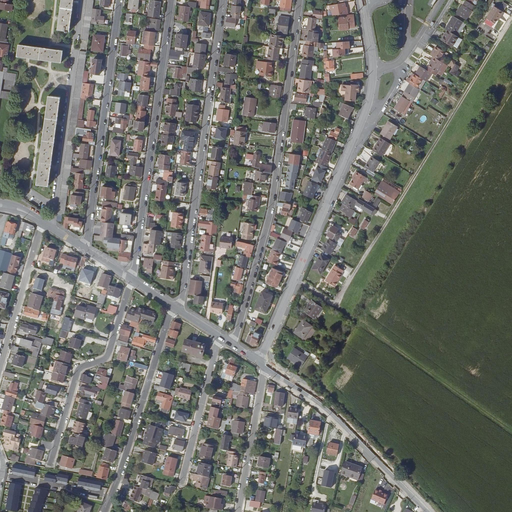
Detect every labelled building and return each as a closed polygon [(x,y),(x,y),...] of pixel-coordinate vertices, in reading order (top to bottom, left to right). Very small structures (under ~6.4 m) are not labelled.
[(0,3),(0,9),(11,11),(12,5),(8,4),(9,0),(0,0),(0,2),(1,3),(0,3)] [(60,0),(57,29),(65,30),(65,31),(68,32),(68,31),(69,31),(73,0),(60,0)] [(86,0),(80,41),(88,42),(91,24),(91,21),(92,12),(93,9),(93,0),(86,0)] [(129,0),(128,9),(132,9),(132,11),(136,11),(136,10),(137,10),(138,0),(129,0)] [(149,16),(159,18),(161,2),(151,0),(149,16)] [(196,0),(197,1),(202,2),(201,8),(209,10),(210,0),(196,0)] [(290,12),(292,0),(281,0),(281,7),(284,8),(284,11),(290,12)] [(473,7),(465,2),(461,9),(460,8),(456,14),(464,19),(470,10),(473,7)] [(345,4),(330,6),(330,11),(331,11),(332,16),(347,15),(347,9),(346,9),(345,4)] [(188,23),(190,8),(187,7),(181,6),(179,21),(188,23)] [(233,18),(239,19),(241,7),(233,6),(231,14),(233,15),(233,18)] [(500,18),(503,12),(494,6),(489,15),(497,20),(498,17),(500,18)] [(92,12),(91,21),(98,22),(98,23),(103,23),(104,17),(99,16),(100,13),(92,12)] [(211,14),(201,12),(199,25),(209,27),(211,14)] [(497,20),(489,15),(487,18),(494,23),(497,20)] [(353,16),(338,17),(340,31),(349,30),(348,28),(355,28),(353,16)] [(233,18),(227,17),(226,26),(235,27),(236,20),(233,20),(233,18)] [(278,32),(287,33),(289,18),(280,17),(278,32)] [(463,22),(454,17),(449,25),(458,31),(463,22)] [(317,18),(310,18),(308,30),(309,30),(316,31),(317,18)] [(150,24),(149,32),(154,32),(154,30),(158,31),(160,21),(149,19),(149,23),(150,24)] [(458,31),(449,25),(446,29),(447,30),(455,35),(458,31)] [(305,38),(305,41),(307,42),(314,42),(315,34),(316,34),(316,31),(309,30),(308,38),(305,38)] [(455,35),(447,30),(442,40),(452,47),(458,37),(455,35)] [(126,43),(130,44),(134,44),(136,32),(128,31),(126,43)] [(157,46),(159,33),(154,32),(149,32),(144,31),(142,44),(144,45),(153,46),(157,46)] [(180,51),(185,52),(188,33),(177,31),(174,51),(180,51)] [(283,43),(284,36),(277,35),(271,34),(270,47),(279,48),(282,49),(283,43)] [(104,36),(94,35),(92,50),(102,51),(104,36)] [(349,41),(337,43),(337,50),(345,49),(350,49),(349,41)] [(305,46),(303,56),(314,58),(315,47),(314,47),(314,42),(307,42),(306,46),(305,46)] [(126,43),(122,43),(120,55),(127,56),(127,51),(129,51),(130,44),(126,43)] [(205,55),(206,55),(207,45),(196,43),(195,53),(205,55)] [(0,57),(6,58),(7,53),(8,53),(9,46),(0,44),(0,57)] [(18,44),(17,57),(61,62),(63,51),(18,44)] [(137,60),(149,61),(150,51),(153,51),(153,46),(144,45),(144,49),(139,49),(137,60)] [(445,52),(436,46),(431,55),(433,56),(438,60),(439,60),(445,52)] [(279,48),(270,47),(268,59),(278,61),(279,54),(279,48)] [(346,56),(345,49),(337,50),(333,50),(334,58),(346,56)] [(174,51),(171,50),(170,53),(169,59),(177,60),(179,60),(180,51),(174,51)] [(56,215),(64,216),(68,187),(70,172),(72,157),(74,142),(75,135),(76,127),(80,97),(81,95),(83,83),(84,74),(87,53),(87,52),(79,51),(56,215)] [(196,69),(203,70),(205,55),(195,53),(194,53),(193,68),(196,69)] [(227,53),(226,65),(235,66),(237,54),(227,53)] [(438,60),(433,56),(430,61),(432,62),(426,70),(432,73),(436,76),(443,63),(439,60),(438,60)] [(91,73),(91,74),(99,75),(100,66),(99,65),(100,60),(93,59),(92,64),(91,70),(89,69),(88,72),(91,73)] [(327,62),(327,59),(324,59),(324,70),(327,70),(327,72),(334,71),(334,67),(332,67),(332,62),(327,62)] [(157,66),(158,63),(149,61),(137,60),(136,60),(136,63),(139,63),(139,69),(139,76),(142,76),(148,77),(150,65),(157,66)] [(301,72),(300,79),(310,81),(311,81),(312,71),(312,66),(313,66),(314,61),(304,60),(303,65),(302,65),(301,70),(301,72)] [(274,63),(264,62),(263,68),(262,68),(261,75),(272,77),(274,63)] [(458,66),(455,64),(454,65),(452,68),(449,73),(457,77),(459,74),(455,72),(458,66)] [(167,65),(167,69),(176,70),(175,78),(181,79),(182,67),(167,65)] [(432,73),(421,67),(415,75),(423,80),(427,82),(432,73)] [(128,74),(121,73),(118,95),(125,96),(126,91),(130,92),(131,82),(127,82),(128,74)] [(234,75),(227,74),(226,84),(232,85),(234,75)] [(415,75),(414,74),(411,79),(409,77),(406,81),(410,83),(417,88),(421,82),(423,80),(415,75)] [(150,77),(148,77),(142,76),(140,90),(148,91),(149,81),(150,77)] [(300,79),(299,84),(300,84),(299,92),(308,93),(310,81),(300,79)] [(191,80),(189,92),(200,93),(202,81),(191,80)] [(94,84),(87,84),(85,83),(84,90),(88,90),(87,95),(90,95),(92,96),(94,84)] [(405,92),(414,98),(420,89),(417,88),(410,83),(405,92)] [(164,90),(163,95),(179,97),(179,96),(179,86),(176,85),(175,91),(164,90)] [(271,97),(280,99),(281,90),(278,90),(279,86),(272,85),(271,89),(273,89),(271,97)] [(355,93),(356,93),(359,93),(360,86),(351,85),(351,87),(342,86),(341,92),(346,92),(345,101),(355,102),(356,98),(355,97),(355,93)] [(223,87),(220,102),(229,104),(231,88),(229,88),(223,87)] [(440,88),(436,95),(441,99),(447,90),(444,88),(443,90),(440,88)] [(299,92),(298,91),(298,93),(296,93),(295,101),(306,102),(308,93),(299,92)] [(412,102),(414,98),(405,92),(402,97),(412,102)] [(140,94),(138,105),(145,106),(147,107),(148,96),(140,94)] [(322,107),(325,95),(323,95),(321,102),(314,101),(313,106),(322,107)] [(61,97),(49,96),(36,184),(48,186),(61,97)] [(85,98),(80,97),(76,127),(82,128),(83,120),(81,120),(84,100),(85,98)] [(256,99),(246,98),(243,116),(254,118),(256,99)] [(401,113),(406,105),(400,101),(395,108),(401,113)] [(125,104),(117,103),(115,113),(124,114),(125,104)] [(167,104),(165,116),(174,117),(181,118),(181,114),(175,113),(176,105),(174,105),(168,104),(167,104)] [(196,123),(197,114),(199,106),(188,104),(187,113),(186,121),(196,123)] [(348,119),(353,107),(344,104),(339,115),(347,118),(348,119)] [(145,106),(138,105),(136,120),(144,122),(146,111),(144,111),(145,106)] [(219,106),(217,121),(227,123),(229,111),(225,110),(226,106),(219,106)] [(316,109),(307,108),(306,117),(315,118),(316,109)] [(445,118),(438,113),(434,118),(438,121),(437,123),(441,125),(445,118)] [(123,119),(116,118),(116,123),(121,124),(120,128),(114,127),(113,132),(122,134),(123,129),(125,129),(126,124),(128,124),(128,119),(123,119)] [(295,134),(292,134),(291,142),(303,143),(306,121),(294,119),(292,130),(295,131),(295,134)] [(144,122),(136,120),(135,120),(134,129),(143,131),(144,122)] [(389,121),(381,134),(390,140),(398,127),(389,121)] [(276,124),(264,122),(263,131),(275,133),(276,124)] [(164,136),(163,135),(161,145),(168,146),(168,145),(173,146),(174,137),(172,137),(172,133),(174,133),(175,124),(164,123),(163,132),(165,132),(164,136)] [(84,136),(83,140),(93,142),(94,137),(91,136),(92,133),(91,133),(91,129),(82,128),(76,127),(75,135),(84,136)] [(328,137),(336,141),(340,130),(333,127),(328,137)] [(192,132),(192,129),(180,128),(178,138),(177,147),(181,147),(183,132),(186,132),(184,147),(193,149),(195,132),(192,132)] [(246,132),(237,131),(235,145),(244,146),(246,132)] [(222,148),(228,149),(230,134),(227,133),(226,138),(224,138),(224,143),(214,141),(214,147),(222,148)] [(331,152),(336,141),(328,137),(327,137),(321,148),(323,149),(331,152)] [(381,138),(373,150),(383,156),(391,144),(381,138)] [(133,150),(140,151),(142,139),(140,139),(139,143),(134,142),(133,150)] [(119,156),(121,141),(112,140),(111,149),(112,149),(111,155),(119,156)] [(74,153),(74,157),(87,159),(89,145),(82,144),(81,154),(74,153)] [(222,148),(214,147),(212,158),(220,159),(222,148)] [(326,167),(332,153),(331,152),(323,149),(316,162),(319,164),(326,167)] [(260,171),(266,172),(272,173),(272,168),(269,168),(269,165),(261,164),(262,156),(262,155),(261,154),(260,153),(259,153),(258,153),(257,154),(256,155),(254,167),(260,168),(260,171)] [(138,155),(128,154),(127,159),(131,159),(129,175),(137,176),(137,178),(140,178),(140,176),(141,177),(142,168),(135,167),(136,160),(137,160),(138,155)] [(299,165),(300,155),(290,154),(289,163),(299,165)] [(159,170),(165,170),(169,171),(170,166),(169,166),(170,156),(160,155),(159,165),(159,170)] [(187,166),(195,167),(196,162),(195,162),(196,158),(189,157),(187,166)] [(372,157),(365,167),(373,172),(380,161),(372,157)] [(92,161),(82,160),(80,167),(91,169),(92,161)] [(211,166),(209,176),(218,178),(219,178),(221,163),(212,162),(212,166),(211,166)] [(299,165),(289,163),(287,178),(295,179),(296,179),(297,172),(298,172),(299,165)] [(319,164),(313,179),(321,183),(328,168),(326,167),(319,164)] [(106,177),(115,178),(116,166),(108,165),(106,177)] [(157,180),(156,185),(158,185),(165,186),(172,187),(173,181),(173,177),(174,172),(169,171),(165,170),(165,176),(168,176),(168,182),(157,180)] [(260,171),(256,171),(255,180),(265,182),(266,172),(260,171)] [(355,177),(353,181),(361,186),(366,178),(357,172),(354,176),(355,177)] [(76,173),(74,188),(83,189),(83,185),(82,185),(84,174),(83,174),(76,173)] [(218,178),(209,176),(208,187),(216,189),(218,178)] [(287,178),(285,188),(294,190),(295,179),(287,178)] [(304,195),(313,199),(316,192),(319,190),(318,189),(319,185),(310,181),(304,195)] [(382,181),(380,183),(398,194),(399,195),(401,192),(382,181)] [(251,183),(245,182),(243,194),(247,195),(251,195),(251,191),(253,192),(254,187),(252,187),(253,183),(251,183)] [(178,183),(176,196),(185,197),(187,184),(178,183)] [(398,194),(380,183),(374,193),(393,204),(398,194)] [(125,186),(123,200),(134,201),(136,188),(132,187),(132,185),(128,184),(128,187),(125,186)] [(165,186),(158,185),(155,201),(163,202),(165,186)] [(103,187),(102,198),(114,200),(115,197),(111,196),(112,189),(103,187)] [(80,205),(81,200),(81,197),(83,197),(84,193),(75,191),(74,195),(71,195),(70,203),(80,205)] [(363,197),(367,200),(369,201),(373,195),(366,191),(363,197)] [(286,200),(285,204),(291,204),(294,205),(295,205),(295,202),(290,201),(289,201),(287,200),(288,197),(291,197),(291,194),(283,192),(283,194),(281,193),(280,199),(286,200)] [(365,203),(359,199),(357,202),(346,195),(341,203),(343,204),(352,209),(355,205),(364,210),(367,204),(365,203)] [(259,197),(253,196),(253,200),(249,199),(247,210),(257,212),(258,207),(259,200),(260,201),(261,197),(259,197)] [(285,204),(277,203),(277,206),(283,207),(282,214),(287,215),(288,210),(290,211),(291,204),(285,204)] [(352,209),(343,204),(340,210),(347,214),(351,217),(355,211),(352,209)] [(375,208),(367,204),(364,210),(371,214),(375,208)] [(188,213),(188,208),(185,208),(185,206),(183,206),(181,206),(181,208),(177,207),(176,212),(184,213),(183,215),(185,215),(186,213),(188,213)] [(112,208),(103,207),(101,222),(102,222),(104,222),(110,223),(112,208)] [(306,224),(312,212),(307,209),(302,208),(301,211),(303,212),(301,217),(298,216),(297,220),(306,224)] [(135,212),(117,209),(115,223),(130,225),(131,215),(134,215),(135,212)] [(181,229),(182,224),(181,224),(181,219),(183,219),(183,214),(174,213),(171,227),(181,229)] [(351,218),(349,222),(354,226),(361,215),(359,213),(354,220),(351,218)] [(64,216),(63,227),(66,229),(67,223),(74,224),(74,226),(82,227),(82,224),(84,225),(85,219),(83,219),(70,217),(64,216)] [(148,218),(147,228),(157,229),(157,228),(155,227),(155,224),(151,223),(152,218),(148,218)] [(364,229),(370,220),(366,218),(365,219),(360,227),(364,229)] [(32,226),(21,222),(18,230),(22,232),(24,228),(31,230),(32,226)] [(100,237),(103,237),(104,237),(113,239),(115,224),(110,223),(104,222),(103,229),(101,229),(100,237)] [(213,228),(217,228),(218,223),(213,223),(213,224),(203,222),(203,223),(199,222),(199,226),(208,227),(207,234),(212,235),(213,228)] [(254,224),(244,222),(242,234),(252,235),(254,224)] [(5,232),(4,232),(2,238),(6,239),(7,239),(9,233),(13,235),(16,226),(7,223),(5,232)] [(285,242),(288,243),(291,237),(294,228),(287,225),(281,236),(271,232),(270,235),(278,239),(285,242)] [(326,237),(329,239),(331,241),(333,238),(337,240),(336,243),(337,244),(341,247),(345,240),(339,237),(341,234),(337,231),(339,228),(334,225),(326,237)] [(152,230),(150,244),(154,244),(160,245),(162,231),(152,230)] [(180,249),(182,234),(167,232),(167,236),(172,237),(170,248),(180,249)] [(119,250),(117,261),(127,263),(129,261),(131,250),(123,249),(124,245),(125,240),(132,242),(133,242),(134,236),(121,235),(120,240),(119,250)] [(113,239),(104,237),(104,244),(107,244),(107,247),(109,247),(108,249),(119,250),(120,240),(113,239)] [(234,239),(222,237),(221,248),(228,249),(228,248),(233,248),(234,239)] [(203,238),(201,251),(209,252),(211,239),(203,238)] [(273,250),(281,253),(285,242),(278,239),(273,250)] [(324,246),(322,250),(330,255),(337,244),(336,243),(331,241),(329,239),(325,247),(324,246)] [(249,245),(237,241),(236,246),(245,249),(245,251),(245,253),(247,253),(246,256),(248,257),(251,258),(253,249),(254,246),(249,245)] [(150,244),(149,244),(148,245),(145,244),(143,254),(153,255),(154,244),(150,244)] [(42,253),(40,261),(47,263),(48,259),(52,260),(54,250),(44,247),(43,251),(43,253),(42,253)] [(268,262),(276,265),(281,253),(273,250),(268,262)] [(5,251),(0,267),(0,271),(3,273),(6,274),(8,266),(11,255),(12,253),(5,251)] [(71,258),(69,257),(69,256),(61,254),(58,262),(62,263),(62,264),(74,268),(76,259),(71,258)] [(283,266),(287,256),(283,254),(278,265),(283,266)] [(8,266),(6,274),(14,276),(15,271),(16,271),(20,257),(11,255),(8,266)] [(238,268),(245,269),(248,257),(246,256),(241,255),(238,268)] [(328,260),(320,255),(313,268),(320,273),(328,260)] [(201,272),(211,273),(213,258),(201,256),(201,261),(202,261),(201,272)] [(147,272),(153,273),(153,271),(154,260),(145,258),(144,267),(147,268),(147,272)] [(154,260),(153,271),(156,271),(157,265),(160,265),(161,261),(154,260)] [(173,267),(174,263),(163,261),(162,267),(161,267),(159,280),(173,282),(174,277),(173,277),(173,275),(174,267),(173,267)] [(333,271),(342,276),(343,276),(342,275),(344,271),(336,266),(333,271)] [(243,269),(237,268),(234,280),(237,280),(240,281),(243,269)] [(270,276),(280,280),(283,273),(273,269),(270,276)] [(335,287),(342,276),(333,271),(326,281),(335,287)] [(325,272),(319,281),(322,283),(320,288),(323,290),(326,284),(324,283),(329,274),(325,272)] [(3,273),(0,282),(0,287),(9,290),(13,276),(6,274),(3,273)] [(106,292),(108,286),(107,286),(109,277),(101,274),(98,283),(106,286),(105,287),(105,286),(103,291),(106,292)] [(276,288),(280,280),(270,276),(266,284),(276,288)] [(240,294),(244,282),(240,281),(237,280),(235,288),(238,289),(237,293),(240,294)] [(198,293),(199,289),(199,286),(200,287),(201,284),(196,283),(195,285),(191,284),(190,290),(193,290),(193,292),(198,293)] [(119,290),(108,286),(106,292),(105,294),(117,298),(119,290)] [(49,290),(47,298),(53,300),(53,301),(57,302),(56,303),(53,314),(57,315),(63,297),(62,297),(63,294),(62,292),(57,291),(56,292),(55,290),(51,289),(49,290)] [(273,296),(262,292),(255,309),(265,313),(273,296)] [(39,296),(30,293),(26,307),(33,309),(32,310),(36,311),(37,311),(42,297),(39,296)] [(99,294),(98,297),(96,304),(102,306),(105,296),(102,295),(99,294)] [(204,297),(195,295),(194,303),(203,305),(204,297)] [(315,318),(322,308),(312,300),(305,311),(315,318)] [(211,304),(210,314),(214,315),(214,316),(222,317),(223,306),(211,304)] [(226,319),(226,320),(231,321),(232,317),(233,314),(234,311),(238,312),(239,307),(230,305),(226,319)] [(76,306),(73,317),(82,320),(83,318),(92,320),(95,309),(86,306),(86,309),(76,306)] [(32,310),(23,307),(22,309),(24,310),(23,315),(27,316),(26,317),(28,317),(28,316),(34,318),(36,311),(32,310)] [(141,310),(141,309),(136,308),(135,312),(128,310),(126,316),(130,317),(129,320),(130,321),(137,323),(139,319),(141,310)] [(155,314),(141,310),(139,319),(152,323),(155,314)] [(311,336),(316,329),(303,320),(294,333),(302,339),(303,339),(307,333),(311,336)] [(179,324),(172,322),(167,336),(174,338),(173,340),(174,340),(173,341),(166,339),(164,347),(165,347),(166,346),(172,348),(179,324)] [(35,335),(37,328),(28,325),(27,327),(20,325),(19,329),(26,331),(26,333),(35,335)] [(126,327),(122,325),(119,334),(120,334),(119,340),(126,342),(130,331),(125,330),(126,327)] [(66,331),(60,329),(58,336),(64,338),(66,331)] [(154,344),(156,340),(139,334),(138,338),(137,337),(138,334),(137,334),(134,333),(131,343),(143,347),(145,341),(154,344)] [(256,346),(260,335),(255,333),(254,335),(252,335),(252,336),(249,335),(246,342),(256,346)] [(51,346),(52,340),(43,337),(41,343),(51,346)] [(79,351),(82,341),(73,338),(69,347),(79,351)] [(33,350),(31,356),(36,358),(37,355),(40,343),(35,342),(33,348),(30,347),(31,343),(20,339),(18,344),(27,346),(27,348),(33,350)] [(117,340),(115,346),(120,348),(116,360),(125,362),(126,360),(129,349),(126,348),(127,344),(117,340)] [(197,357),(200,347),(188,345),(185,354),(197,357)] [(300,367),(308,357),(304,355),(294,348),(287,358),(300,367)] [(71,353),(60,350),(57,361),(67,364),(71,353)] [(21,367),(24,357),(14,355),(11,364),(21,367)] [(57,361),(56,361),(53,372),(64,375),(67,364),(57,361)] [(225,374),(233,377),(237,365),(229,362),(228,366),(225,374)] [(183,364),(181,370),(188,373),(190,366),(183,364)] [(101,376),(104,377),(106,371),(97,369),(95,374),(101,376)] [(64,375),(53,372),(49,371),(49,373),(51,373),(52,373),(51,376),(50,379),(62,383),(64,375)] [(225,374),(222,373),(221,379),(230,382),(233,377),(225,374)] [(86,375),(81,374),(79,380),(89,383),(91,378),(86,376),(86,375)] [(157,374),(154,386),(159,387),(160,386),(162,386),(165,376),(157,374)] [(105,390),(108,378),(104,377),(101,376),(99,380),(103,381),(102,385),(98,384),(97,387),(105,390)] [(124,387),(119,385),(117,389),(125,391),(133,393),(137,380),(127,377),(124,387)] [(256,381),(247,380),(244,392),(253,394),(256,381)] [(5,394),(14,397),(16,392),(15,391),(15,390),(17,384),(10,382),(10,383),(8,383),(5,394)] [(45,392),(55,395),(57,388),(47,385),(45,392)] [(91,389),(82,387),(81,391),(80,394),(85,395),(85,393),(90,395),(93,395),(94,391),(91,389)] [(32,400),(36,402),(40,403),(42,403),(45,392),(39,390),(38,390),(35,389),(33,393),(32,392),(31,392),(30,396),(33,396),(32,400)] [(232,392),(224,390),(222,397),(231,399),(232,395),(232,392)] [(121,406),(129,408),(133,395),(123,391),(122,395),(123,397),(125,400),(124,403),(122,402),(121,406)] [(189,401),(190,397),(174,392),(173,396),(177,397),(189,401)] [(247,398),(248,394),(244,394),(235,392),(232,392),(232,395),(238,396),(236,407),(246,409),(248,398),(247,398)] [(171,403),(173,398),(170,398),(158,394),(156,400),(163,402),(162,405),(161,409),(162,409),(161,411),(166,413),(166,410),(168,411),(171,403)] [(284,395),(276,394),(274,406),(283,407),(284,395)] [(1,409),(3,410),(10,412),(11,407),(14,398),(5,395),(1,409)] [(86,405),(87,401),(77,398),(76,402),(77,402),(73,415),(84,419),(88,420),(89,416),(86,415),(87,412),(89,405),(86,405)] [(40,403),(36,402),(35,406),(50,411),(51,407),(48,406),(48,405),(46,405),(46,406),(40,404),(40,403)] [(297,419),(299,409),(292,408),(292,406),(288,406),(286,417),(287,417),(297,419)] [(129,425),(131,421),(128,420),(130,412),(120,409),(117,418),(118,418),(117,420),(124,423),(129,425)] [(3,410),(0,421),(0,424),(9,427),(12,416),(9,415),(10,412),(3,410)] [(174,419),(186,422),(188,414),(176,410),(174,419)] [(32,413),(31,417),(36,418),(35,420),(30,419),(29,422),(42,426),(43,423),(40,422),(41,420),(44,421),(45,417),(32,413)] [(219,419),(209,416),(206,428),(216,430),(219,419)] [(282,431),(284,417),(278,416),(278,419),(276,430),(277,430),(282,431)] [(276,430),(278,419),(266,417),(264,428),(276,430)] [(231,436),(238,437),(238,433),(242,434),(244,423),(238,422),(239,419),(236,419),(236,421),(233,421),(230,436),(231,436)] [(115,420),(111,434),(114,436),(119,437),(124,423),(117,420),(115,420)] [(84,424),(74,421),(71,432),(81,435),(84,424)] [(320,424),(309,422),(307,434),(318,437),(320,424)] [(44,428),(31,424),(29,430),(31,431),(30,436),(40,439),(44,428)] [(145,437),(143,445),(152,448),(154,444),(157,444),(161,430),(148,426),(146,433),(145,437)] [(183,429),(173,427),(171,426),(170,426),(168,434),(181,437),(183,429)] [(14,432),(3,429),(1,435),(7,436),(5,443),(8,444),(7,449),(16,451),(19,439),(13,438),(14,432)] [(104,432),(100,447),(106,449),(116,452),(121,453),(122,450),(115,447),(115,450),(110,448),(114,436),(111,434),(104,432)] [(75,447),(81,449),(85,437),(79,435),(79,436),(74,434),(73,438),(69,437),(68,443),(76,445),(75,447)] [(230,436),(223,435),(219,450),(227,451),(228,441),(230,441),(231,436),(230,436)] [(294,435),(292,446),(305,448),(306,439),(307,438),(294,435)] [(174,450),(179,451),(181,452),(184,442),(174,440),(173,443),(171,442),(170,445),(171,446),(171,448),(172,448),(172,449),(174,450)] [(336,457),(338,445),(328,443),(327,447),(326,447),(326,450),(327,450),(326,455),(336,457)] [(212,446),(202,444),(199,456),(209,459),(212,446)] [(40,461),(43,451),(33,448),(30,458),(27,457),(25,462),(34,464),(35,460),(40,461)] [(116,452),(106,449),(103,460),(113,463),(116,452)] [(145,451),(142,461),(152,464),(155,454),(145,451)] [(226,466),(235,468),(238,455),(228,453),(226,466)] [(71,469),(74,460),(62,457),(60,465),(71,469)] [(166,457),(164,467),(174,469),(176,459),(166,457)] [(269,459),(259,457),(257,467),(267,469),(269,459)] [(361,467),(345,461),(341,472),(357,478),(361,467)] [(99,467),(97,479),(106,481),(108,470),(107,469),(108,465),(102,463),(101,468),(99,467)] [(195,475),(207,477),(210,466),(198,463),(195,475)] [(35,469),(12,464),(11,471),(34,476),(35,469)] [(334,473),(324,471),(321,487),(330,489),(334,473)] [(56,476),(44,474),(43,481),(54,483),(55,480),(66,483),(68,476),(56,473),(56,476)] [(195,475),(194,474),(193,479),(198,480),(197,487),(205,490),(208,478),(207,477),(195,475)] [(150,485),(151,479),(142,476),(140,483),(139,486),(139,488),(145,490),(147,484),(150,485)] [(231,477),(230,477),(223,476),(221,485),(230,487),(231,477)] [(100,483),(78,478),(76,485),(99,490),(100,483)] [(4,483),(4,486),(7,487),(6,488),(7,488),(18,491),(19,484),(8,481),(7,484),(4,483)] [(171,491),(172,487),(168,486),(168,488),(165,487),(163,495),(168,496),(169,493),(170,494),(171,491)] [(38,487),(36,494),(46,497),(48,497),(48,496),(51,496),(52,492),(49,491),(49,490),(38,487)] [(152,492),(146,490),(145,490),(139,488),(134,487),(133,487),(130,499),(138,502),(141,494),(139,493),(140,491),(145,492),(151,494),(152,492)] [(3,490),(3,493),(6,494),(5,495),(6,495),(17,498),(18,491),(7,488),(6,491),(3,490)] [(375,488),(371,498),(384,503),(388,492),(375,488)] [(257,491),(255,502),(262,504),(264,492),(257,491)] [(34,494),(33,501),(43,503),(44,504),(45,502),(48,503),(48,499),(46,498),(46,497),(36,494),(34,494)] [(2,497),(2,500),(5,501),(4,502),(5,502),(16,505),(17,498),(6,495),(5,498),(2,497)] [(206,504),(205,508),(221,511),(222,504),(221,504),(220,504),(221,499),(210,497),(208,504),(206,504)] [(318,502),(313,500),(310,511),(323,511),(325,505),(322,504),(319,505),(317,505),(317,503),(318,502)] [(31,501),(30,508),(39,510),(41,510),(41,509),(44,509),(45,505),(42,505),(43,503),(33,501),(31,501)] [(1,504),(1,507),(4,508),(3,509),(15,511),(16,505),(5,502),(4,505),(1,504)] [(88,511),(91,507),(81,503),(77,511),(88,511)]
